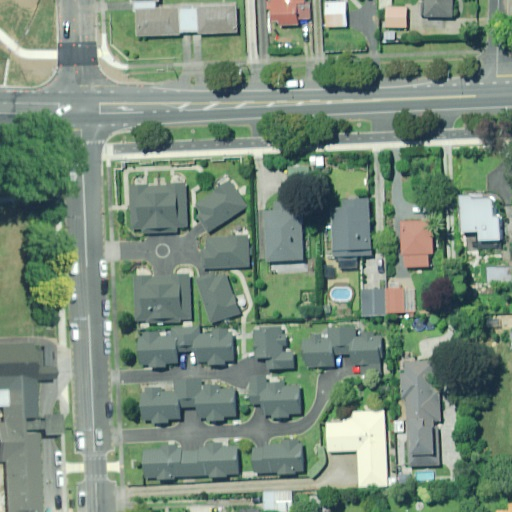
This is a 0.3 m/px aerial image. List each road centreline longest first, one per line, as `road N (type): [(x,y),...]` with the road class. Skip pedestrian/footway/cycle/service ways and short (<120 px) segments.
road 1 (secondary): [(497,96),(85,107)]
road 2 (residential): [(95,436),(85,107)]
road 3 (residential): [(95,436),(305,424),(335,378)]
road 4 (unknown): [(41,387),(47,511)]
